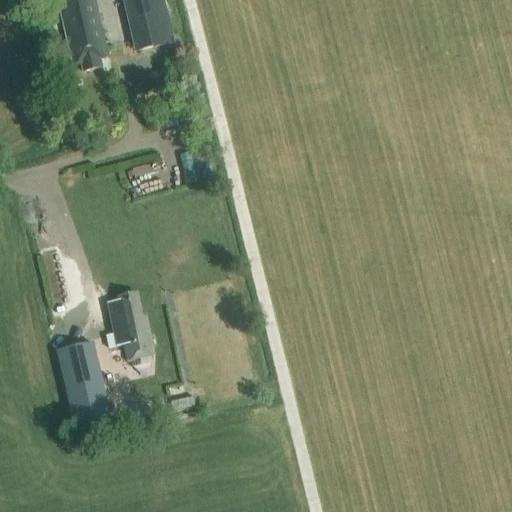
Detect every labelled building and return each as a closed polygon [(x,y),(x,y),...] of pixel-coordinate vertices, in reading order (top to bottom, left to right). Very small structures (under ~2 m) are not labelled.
[(89,0),(58,0),(70,49),(74,66),(80,64),(81,71),(102,66),(101,61),(108,60),(104,42),(99,43),(89,0)] [(164,0),(122,0),(135,54),(175,44),(164,0)] [(54,300),(78,297),(77,287),(52,290),(54,300)] [(109,349),(117,348),(124,346),(127,361),(155,355),(147,316),(143,317),(138,294),(116,298),(117,302),(108,304),(114,335),(107,337),(109,349)] [(93,344),(58,352),(76,429),(111,421),(93,344)] [(177,409),(197,405),(196,396),(175,400),(177,409)]
